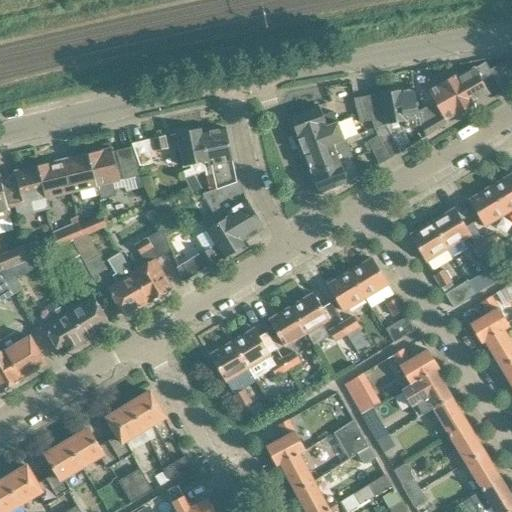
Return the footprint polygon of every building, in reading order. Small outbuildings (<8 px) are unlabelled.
[(485,62),(458,78),(457,79),(471,104),(472,103),(489,94),(479,77),(490,71),(501,91),(511,84),(500,64),(490,70),(485,62)] [(439,110),(420,122),(420,126),(430,120),(436,131),(448,124),(446,121),(473,105),(472,103),(471,104),(457,79),(458,78),(456,74),(428,90),(439,110)] [(420,126),(420,122),(414,88),(401,91),(401,90),(380,94),(386,125),(405,121),(406,128),(420,126)] [(377,94),(365,96),(371,121),(373,128),(384,124),(382,122),(377,94)] [(353,98),(357,122),(371,121),(365,96),(353,98)] [(319,106),(290,117),(297,136),(337,122),(333,111),(322,115),(319,106)] [(430,120),(420,126),(427,136),(436,131),(430,120)] [(338,121),(337,122),(297,136),(304,155),(333,144),(345,139),(338,121)] [(377,135),(366,142),(371,150),(377,148),(378,151),(389,144),(395,155),(400,152),(384,124),(373,128),(377,135)] [(176,133),(176,134),(183,166),(190,165),(191,169),(183,171),(185,178),(187,177),(190,176),(204,171),(204,166),(208,165),(200,128),(176,133)] [(201,128),(200,128),(208,165),(204,166),(204,171),(206,176),(213,174),(216,188),(202,194),(203,194),(240,181),(232,161),(226,128),(202,133),(201,128)] [(164,136),(146,140),(131,144),(139,167),(153,163),(148,149),(154,148),(155,151),(167,148),(164,136)] [(333,144),(304,155),(311,173),(311,174),(351,159),(350,157),(352,156),(345,139),(333,144)] [(377,148),(371,150),(379,165),(395,155),(389,144),(378,151),(377,148)] [(140,176),(131,147),(116,151),(123,180),(140,176)] [(111,148),(87,154),(96,186),(94,187),(95,191),(99,190),(100,195),(101,199),(115,196),(112,183),(119,181),(111,148)] [(96,186),(87,154),(65,159),(73,192),(79,190),(81,200),(100,195),(99,190),(95,191),(94,187),(96,186)] [(351,159),(311,174),(319,193),(348,182),(357,176),(351,159)] [(48,197),(69,193),(61,160),(37,166),(46,199),(48,198),(48,197)] [(15,174),(8,176),(15,205),(17,215),(33,212),(48,208),(46,199),(37,166),(15,171),(15,174)] [(511,173),(491,187),(507,213),(511,209),(511,173)] [(0,233),(13,230),(9,216),(7,207),(15,205),(8,176),(0,178),(0,233)] [(190,176),(187,177),(185,178),(191,191),(197,188),(190,176)] [(240,181),(203,194),(213,214),(220,212),(222,216),(226,214),(243,241),(264,229),(246,200),(237,205),(231,197),(244,192),(240,181)] [(469,200),(479,217),(484,226),(507,213),(491,187),(469,200)] [(455,209),(432,222),(448,248),(471,235),(455,209)] [(201,219),(206,229),(215,245),(224,258),(246,245),(243,241),(226,214),(222,216),(220,212),(213,214),(201,219)] [(102,215),(78,225),(81,236),(87,234),(105,227),(102,215)] [(72,240),(81,236),(78,225),(76,217),(70,219),(72,223),(52,233),(56,247),(71,240),(72,240)] [(175,217),(160,222),(162,228),(164,232),(179,227),(175,217)] [(432,222),(410,235),(426,262),(448,248),(432,222)] [(146,264),(133,273),(138,281),(149,301),(150,303),(172,290),(154,261),(171,251),(164,232),(162,228),(147,238),(147,237),(133,245),(146,264)] [(494,230),(481,238),(489,250),(501,242),(494,230)] [(72,241),(71,241),(79,255),(80,255),(92,277),(107,269),(87,234),(81,236),(72,240),(72,241)] [(470,245),(477,257),(489,250),(481,238),(470,245)] [(79,255),(71,241),(38,258),(47,273),(79,255)] [(26,245),(28,259),(42,254),(40,242),(26,245)] [(24,245),(0,255),(0,269),(0,270),(2,270),(2,271),(10,268),(28,260),(24,245)] [(178,267),(184,283),(224,258),(215,245),(178,267)] [(108,288),(114,298),(124,316),(149,301),(138,281),(133,273),(120,253),(107,260),(115,274),(112,275),(117,283),(108,288)] [(372,258),(350,272),(365,298),(388,284),(372,258)] [(2,271),(0,271),(0,272),(13,294),(23,288),(10,268),(2,271)] [(444,269),(434,275),(441,288),(452,281),(444,269)] [(0,270),(0,301),(13,294),(0,272),(0,271),(2,271),(2,270),(0,270)] [(327,285),(338,302),(343,311),(365,298),(350,272),(327,285)] [(467,280),(445,294),(453,308),(475,294),(467,280)] [(511,298),(511,283),(496,293),(503,306),(507,304),(506,302),(511,298)] [(313,293),(291,307),(314,345),(329,336),(321,324),(329,319),(313,293)] [(488,313),(470,324),(481,343),(484,341),(505,329),(505,328),(510,325),(492,296),(481,302),(488,313)] [(94,297),(69,312),(85,339),(110,324),(94,297)] [(404,310),(396,298),(386,304),(393,317),(404,310)] [(268,321),(279,338),(284,347),(306,333),(314,346),(314,345),(291,307),(268,321)] [(44,327),(50,337),(60,354),(85,339),(69,312),(44,327)] [(342,323),(341,324),(348,334),(347,335),(358,353),(367,348),(356,329),(360,327),(353,315),(342,322),(342,323)] [(408,318),(391,328),(387,331),(395,344),(416,331),(408,318)] [(348,334),(341,324),(342,323),(342,322),(328,331),(335,342),(347,335),(348,334)] [(255,328),(232,342),(248,368),(270,355),(255,328)] [(511,340),(505,329),(484,341),(501,368),(511,361),(511,340)] [(15,331),(0,340),(22,377),(46,363),(29,336),(21,341),(15,331)] [(0,391),(1,392),(23,379),(22,377),(0,340),(0,391)] [(248,368),(232,342),(210,356),(225,382),(248,368)] [(352,348),(343,354),(350,365),(359,359),(352,348)] [(403,349),(393,355),(410,384),(401,389),(402,390),(411,385),(417,382),(416,381),(435,370),(439,368),(428,349),(410,360),(403,349)] [(293,351),(282,358),(289,369),(300,362),(293,351)] [(282,358),(269,366),(276,377),(289,369),(282,358)] [(511,361),(501,368),(511,386),(511,361)] [(411,385),(402,390),(411,407),(413,406),(419,416),(433,408),(452,397),(435,370),(416,381),(417,382),(411,385)] [(372,407),(380,403),(363,373),(344,384),(361,414),(372,407)] [(233,395),(241,408),(251,402),(244,389),(233,395)] [(150,392),(128,405),(143,430),(153,424),(161,440),(173,434),(165,417),(150,392)] [(345,394),(330,394),(330,416),(345,416),(345,394)] [(452,397),(433,408),(449,436),(468,424),(452,397)] [(128,405),(107,417),(117,435),(109,439),(120,456),(122,459),(133,453),(131,451),(149,440),(143,430),(128,405)] [(388,436),(372,407),(361,414),(377,442),(388,436)] [(284,436),(266,446),(276,466),(280,464),(299,453),(305,450),(288,419),(278,425),(284,436)] [(333,433),(348,458),(357,453),(367,446),(354,422),(333,433)] [(468,424),(449,436),(466,463),(484,452),(468,424)] [(88,429),(66,442),(82,467),(100,456),(107,469),(118,462),(106,442),(98,446),(88,429)] [(395,446),(388,436),(377,442),(383,453),(393,447),(395,446)] [(48,477),(58,494),(60,497),(71,490),(64,478),(82,467),(66,442),(45,455),(56,472),(48,477)] [(367,446),(357,453),(363,465),(375,457),(369,446),(368,447),(367,446)] [(466,463),(482,490),(501,479),(484,452),(466,463)] [(299,453),(280,464),(295,491),(314,481),(299,453)] [(180,474),(191,467),(184,456),(174,463),(180,474)] [(174,463),(164,469),(170,480),(180,474),(174,463)] [(420,490),(404,463),(393,470),(408,496),(420,490)] [(378,464),(371,469),(376,480),(385,475),(378,464)] [(26,466),(5,479),(20,504),(38,493),(46,506),(57,499),(45,479),(37,483),(26,466)] [(146,479),(140,468),(129,475),(135,486),(146,479)] [(125,492),(135,486),(129,475),(118,481),(125,492)] [(344,511),(347,511),(391,487),(385,475),(376,480),(338,502),(344,511)] [(5,479),(0,481),(0,511),(10,511),(10,510),(20,504),(5,479)] [(146,479),(135,486),(142,496),(153,490),(146,479)] [(470,497),(478,510),(478,511),(507,511),(511,509),(511,497),(501,479),(482,490),(470,497)] [(314,481),(295,491),(305,511),(322,511),(329,509),(314,481)] [(125,492),(131,503),(142,496),(135,486),(125,492)] [(382,497),(388,508),(389,508),(400,502),(393,490),(382,497)] [(426,501),(420,490),(408,496),(415,507),(426,501)] [(214,511),(207,498),(189,508),(183,496),(173,502),(178,511),(214,511)] [(406,511),(400,502),(389,508),(388,508),(390,511),(406,511)]
